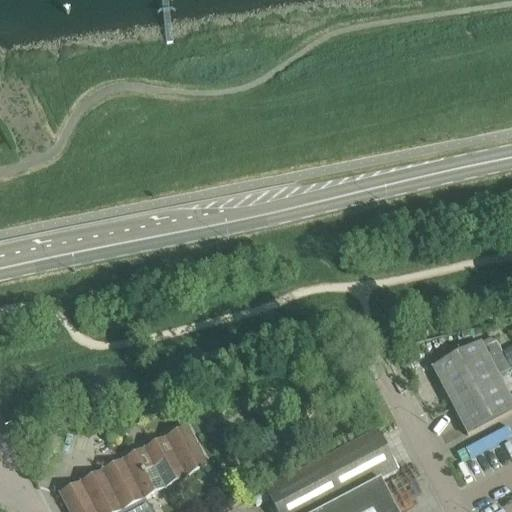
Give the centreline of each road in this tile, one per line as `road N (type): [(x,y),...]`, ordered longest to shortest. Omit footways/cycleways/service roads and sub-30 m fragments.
road 1 (secondary): [(0,270),(511,158)]
road 2 (unclassified): [(457,511),(380,361)]
